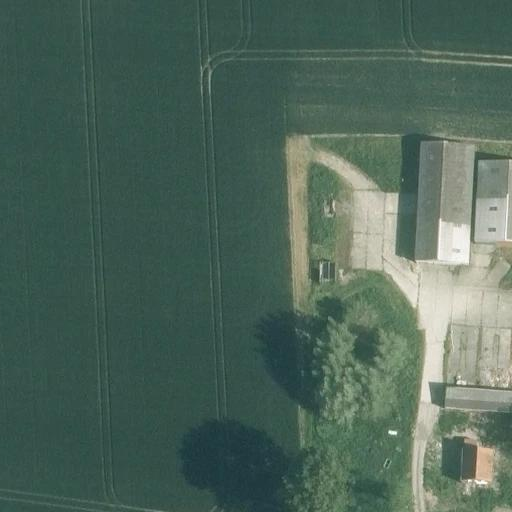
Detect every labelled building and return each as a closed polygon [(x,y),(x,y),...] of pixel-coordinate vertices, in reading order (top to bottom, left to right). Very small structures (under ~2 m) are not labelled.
[(467,269),(473,150),(420,147),(415,266),(467,269)] [(511,248),(511,169),(478,168),(473,247),(511,248)] [(335,266),(320,266),(320,286),(335,286),(335,266)] [(511,394),(445,389),(443,409),(511,414),(511,394)] [(491,487),(493,456),(477,455),(477,444),(463,443),(460,485),(491,487)]
